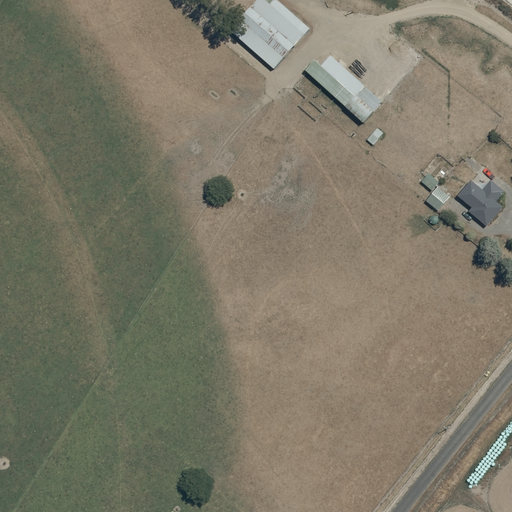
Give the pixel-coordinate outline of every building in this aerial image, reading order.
[(274,0),(272,3),(268,0),(258,0),(233,29),(276,68),(312,28),(279,0),(274,0)] [(384,102),(333,54),(324,64),(318,59),(308,70),(366,122),(384,102)] [(384,132),(377,126),(367,138),(374,144),(384,132)] [(482,165),(470,155),(466,161),(478,170),(482,165)] [(441,182),(430,172),(423,181),(433,190),(441,182)] [(424,178),(419,174),(413,182),(418,186),(424,178)] [(486,187),(475,178),(461,195),(474,207),(471,211),(489,225),(505,206),(498,200),(505,191),(492,180),(486,187)] [(451,196),(440,186),(428,200),(440,210),(451,196)]
